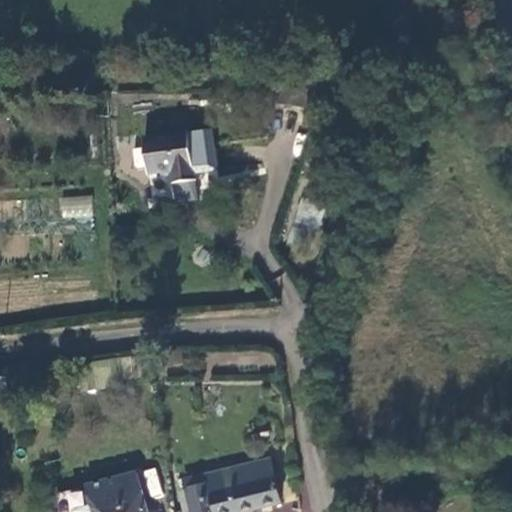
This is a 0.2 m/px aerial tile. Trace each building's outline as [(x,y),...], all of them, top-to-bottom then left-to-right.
[(337,83),(286,75),(281,105),(305,109),(306,106),(332,111),(337,83)] [(189,129),(143,136),(149,174),(171,171),(173,184),(196,181),(195,173),(219,169),(213,129),(190,132),(189,129)] [(91,195),(59,197),(61,220),(92,217),(91,195)] [(328,204),(303,197),(289,243),(313,251),(328,204)] [(173,511),(172,511),(242,511),(280,502),(269,459),(191,477),(193,486),(185,488),(190,508),(173,511)] [(147,511),(139,475),(87,489),(91,511),(147,511)] [(183,479),(185,488),(193,486),(191,477),(183,479)]
